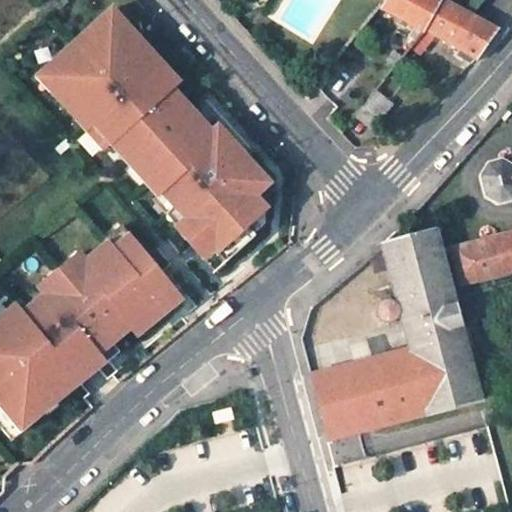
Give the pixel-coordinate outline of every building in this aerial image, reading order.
[(380,9),(424,31),(425,28),(440,0),(439,0),(386,0),(384,3),(380,9)] [(460,50),(465,54),(461,60),(468,65),(473,60),(495,29),(440,0),(425,28),(460,50)] [(254,194),(269,181),(232,139),(225,145),(213,131),(174,88),(156,68),(162,63),(113,9),(100,21),(107,29),(85,49),(78,41),(66,52),(73,60),(56,75),(64,84),(55,92),(90,130),(98,123),(114,141),(113,142),(161,195),(166,190),(190,216),(180,225),(177,228),(203,257),(213,247),(225,260),(254,234),(246,225),(266,208),(254,194)] [(107,29),(100,21),(78,41),(85,49),(107,29)] [(402,57),(394,50),(386,61),(394,67),(402,57)] [(456,56),(461,60),(465,54),(460,50),(456,56)] [(73,60),(66,52),(40,75),(55,92),(64,84),(56,75),(73,60)] [(156,68),(174,88),(180,82),(162,63),(156,68)] [(355,115),(370,129),(400,93),(384,80),(355,115)] [(98,123),(90,130),(106,148),(113,142),(114,141),(98,123)] [(225,145),(232,139),(220,126),(213,131),(225,145)] [(511,164),(501,159),(486,163),(479,175),(484,197),(498,205),(511,201),(511,164)] [(166,190),(161,195),(156,199),(180,225),(190,216),(166,190)] [(112,248),(128,234),(121,225),(104,238),(107,242),(112,248)] [(329,439),(479,398),(435,232),(383,246),(389,269),(398,305),(399,309),(400,312),(410,351),(312,376),(329,439)] [(511,233),(449,249),(458,284),(511,270),(511,233)] [(180,298),(128,234),(112,248),(107,242),(82,262),(83,264),(47,293),(46,291),(22,310),(16,303),(0,315),(0,400),(1,402),(10,394),(23,410),(31,403),(39,413),(79,380),(73,372),(112,340),(129,326),(149,310),(155,318),(180,298)] [(376,272),(389,269),(383,246),(371,257),(376,272)] [(213,247),(203,257),(214,270),(225,260),(213,247)] [(83,264),(82,262),(76,254),(40,283),(46,291),(47,293),(83,264)] [(393,300),(389,299),(386,299),(382,301),(379,303),(377,306),(376,309),(378,316),(380,319),(382,320),(386,321),(389,321),(392,320),(395,318),(397,315),(400,312),(399,309),(398,305),(393,300)] [(149,310),(129,326),(135,334),(155,318),(149,310)] [(73,372),(79,380),(118,348),(112,340),(73,372)] [(10,394),(1,402),(21,427),(39,413),(31,403),(23,410),(10,394)] [(230,407),(212,412),(215,422),(233,417),(230,407)]
